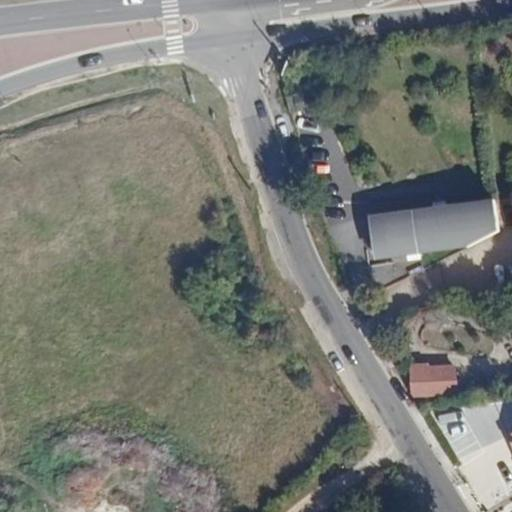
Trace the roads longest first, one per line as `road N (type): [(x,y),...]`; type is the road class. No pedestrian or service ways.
road 1 (residential): [(453,511),(298,256),(231,19)]
road 2 (primary): [(0,86),(51,68),(173,47),(231,19)]
road 3 (primary): [(231,19),(167,8),(0,24)]
road 4 (primary): [(231,19),(372,0)]
